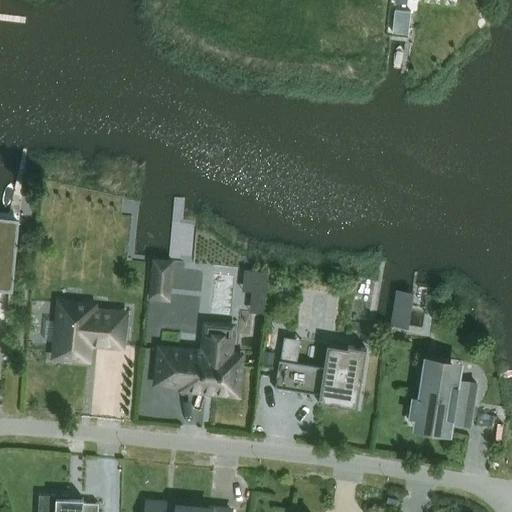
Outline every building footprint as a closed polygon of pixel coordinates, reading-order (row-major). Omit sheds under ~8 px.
[(396,9),(393,31),(408,33),(411,11),(396,9)] [(0,287),(13,289),(17,254),(20,222),(0,221),(0,287)] [(153,258),(148,299),(170,301),(175,260),(153,258)] [(250,267),(250,289),(257,289),(257,310),(272,310),(272,267),(250,267)] [(61,303),(56,355),(78,357),(88,358),(90,342),(122,345),(125,315),(93,311),(93,306),(61,303)] [(58,341),(60,319),(47,317),(45,340),(58,341)] [(161,349),(158,385),(237,393),(239,366),(228,365),(230,344),(206,341),(205,353),(161,349)] [(282,351),(276,390),(293,393),(293,389),(320,393),(319,397),(318,397),(318,401),(333,403),(333,402),(338,403),(338,404),(358,407),(367,348),(348,345),(348,347),(328,344),(324,367),(297,363),(299,353),(283,351),(282,351)] [(413,397),(411,415),(434,419),(433,425),(452,428),(453,422),(470,425),(477,383),(459,380),(460,374),(424,368),(419,398),(413,397)] [(39,494),(38,511),(98,511),(99,503),(84,502),(84,498),(70,498),(70,495),(39,494)] [(146,511),(231,511),(232,510),(230,510),(229,510),(164,504),(164,502),(165,501),(163,501),(163,502),(163,503),(147,502),(146,511)]
